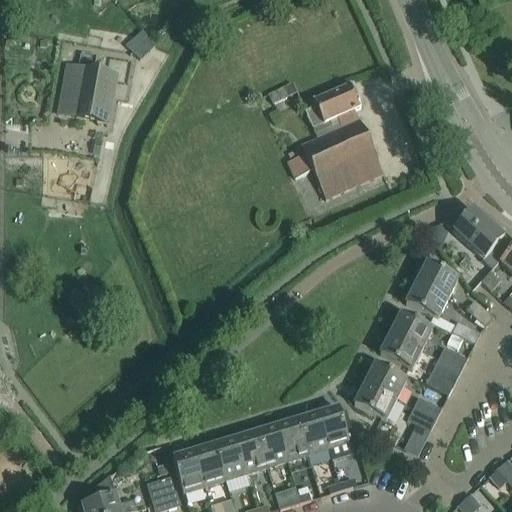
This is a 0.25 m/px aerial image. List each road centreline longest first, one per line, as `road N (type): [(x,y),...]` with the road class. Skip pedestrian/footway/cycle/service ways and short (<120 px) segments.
road 1 (unclassified): [(494,173),(411,0)]
road 2 (residential): [(439,475),(433,470),(449,414),(471,374),(488,361),(511,371)]
